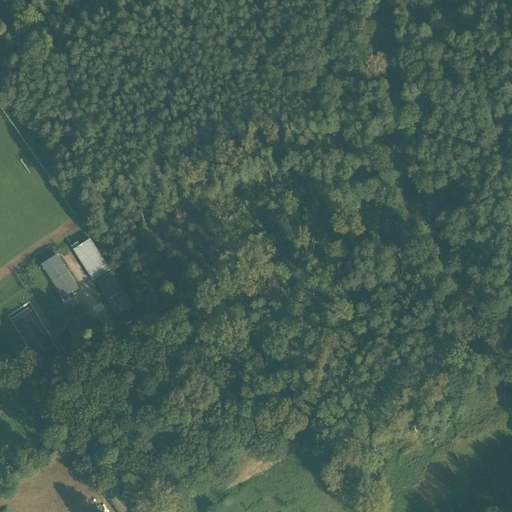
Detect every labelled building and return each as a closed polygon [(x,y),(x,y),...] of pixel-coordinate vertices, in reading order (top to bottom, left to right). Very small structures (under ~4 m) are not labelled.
[(73,252),(93,283),(110,272),(90,241),(73,252)] [(42,267),(62,300),(78,290),(57,257),(42,267)] [(96,284),(116,317),(131,308),(111,275),(96,284)] [(69,333),(77,346),(87,340),(79,327),(69,333)] [(68,351),(70,356),(77,352),(74,347),(68,351)]
